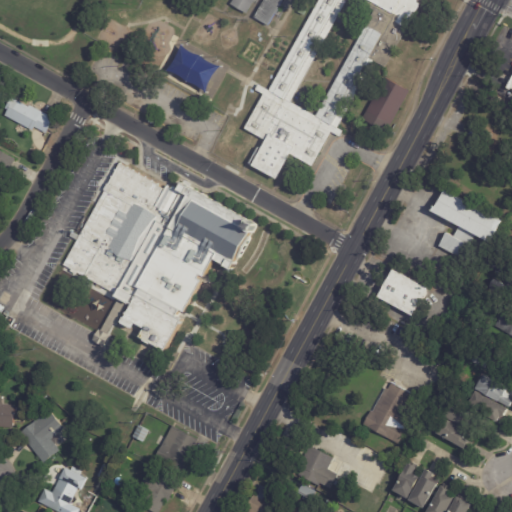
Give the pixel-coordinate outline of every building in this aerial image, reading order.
[(258,0),(250,14),(234,5),(236,0),(258,0)] [(270,24),(257,18),(266,0),(284,0),(272,25),(270,24)] [(416,0),(415,6),(405,3),(401,0),(399,0),(393,13),(400,16),(396,24),(406,30),(385,69),(369,60),(332,125),(314,117),(374,11),(355,0),(348,0),(290,101),(266,90),(317,0),(416,0)] [(304,5),(310,9),(307,16),(300,13),(304,5)] [(269,37),(254,65),(238,56),(256,23),(272,32),(269,37)] [(243,84),(227,115),(212,107),(229,73),(245,81),(243,84)] [(407,88),(382,78),(365,122),(391,131),(407,88)] [(0,86),(8,91),(0,106),(0,86)] [(261,96),(330,134),(309,167),(291,156),(275,179),(251,167),(263,141),(244,130),(261,96)] [(43,110),(58,118),(50,133),(38,126),(36,130),(29,126),(26,131),(20,128),(23,123),(8,115),(11,109),(9,108),(14,97),(32,107),(33,105),(43,110)] [(492,134),(487,146),(475,141),(480,129),(492,134)] [(15,161),(0,186),(0,148),(17,158),(15,161)] [(166,191),(169,193),(172,189),(185,196),(191,185),(270,230),(245,275),(222,262),(212,280),(207,277),(205,281),(209,283),(191,314),(170,302),(166,311),(188,323),(172,353),(158,346),(157,348),(151,345),(152,343),(148,341),(153,332),(142,325),(141,326),(142,327),(139,332),(128,326),(131,321),(132,322),(143,302),(143,301),(145,299),(153,304),(158,296),(146,290),(178,232),(169,227),(171,222),(162,217),(160,221),(162,222),(155,233),(163,237),(161,239),(163,241),(162,243),(160,241),(156,248),(158,249),(157,251),(155,250),(152,256),(154,258),(153,259),(151,258),(150,261),(143,257),(119,299),(66,270),(80,245),(71,240),(74,235),(82,240),(123,167),(166,191)] [(443,249),(439,247),(447,233),(455,238),(460,228),(429,211),(432,206),(434,208),(443,190),(502,222),(490,243),(477,236),(464,260),(443,249)] [(511,284),(511,275),(496,270),(489,291),(507,298),(511,284)] [(387,304),(378,299),(393,272),(426,291),(412,318),(387,304)] [(511,313),(511,338),(492,326),(500,312),(510,317),(511,313)] [(511,378),(488,365),(499,345),(511,352),(511,378)] [(475,355),(481,358),(482,357),(486,359),(485,361),(487,361),(483,367),(480,366),(479,367),(470,362),(471,362),(470,361),(473,355),(475,356),(475,355)] [(510,396),(509,398),(511,399),(511,402),(508,410),(474,391),(482,376),(506,388),(504,392),(510,396)] [(409,395),(400,411),(412,418),(398,443),(363,424),(371,410),(373,411),(385,387),(388,389),(391,382),(410,393),(409,395)] [(505,409),(500,417),(497,415),(494,422),(464,405),(472,391),(505,409)] [(469,413),(461,427),(439,415),(447,401),(469,413)] [(0,426),(0,403),(6,403),(6,405),(18,406),(17,427),(0,426)] [(47,463),(24,434),(40,421),(46,429),(60,418),(68,429),(54,440),(63,451),(47,463)] [(460,438),(456,446),(432,433),(440,418),(464,430),(460,438)] [(199,441),(188,461),(193,463),(187,473),(158,457),(175,425),(200,439),(199,441)] [(311,447),(332,458),(330,461),(336,464),(332,473),(326,469),(316,487),(293,474),(308,446),(311,447)] [(418,464),(416,468),(414,467),(411,474),(417,477),(406,498),(391,490),(406,463),(408,464),(410,460),(418,464)] [(428,471),(432,473),(431,475),(439,479),(423,508),(407,499),(424,469),(428,471)] [(179,484),(177,487),(179,489),(172,502),(170,501),(163,511),(156,511),(145,506),(153,492),(148,490),(149,488),(143,485),(150,474),(156,477),(157,476),(159,477),(162,472),(180,482),(179,484)] [(59,487),(65,476),(83,486),(70,511),(62,511),(42,502),(49,489),(56,493),(59,487)] [(328,479),(335,482),(330,491),(323,487),(328,479)] [(445,484),(451,487),(447,494),(453,498),(444,511),(424,511),(442,482),(445,484)] [(259,486),(269,492),(265,498),(262,497),(260,501),(277,510),(275,511),(244,511),(243,511),(251,495),(255,497),(257,494),(254,492),(258,485),(259,486)] [(301,485),(314,493),(310,501),(296,494),(301,485)] [(459,497),(467,501),(465,504),(469,507),(466,511),(447,511),(455,499),(457,500),(459,497)]
